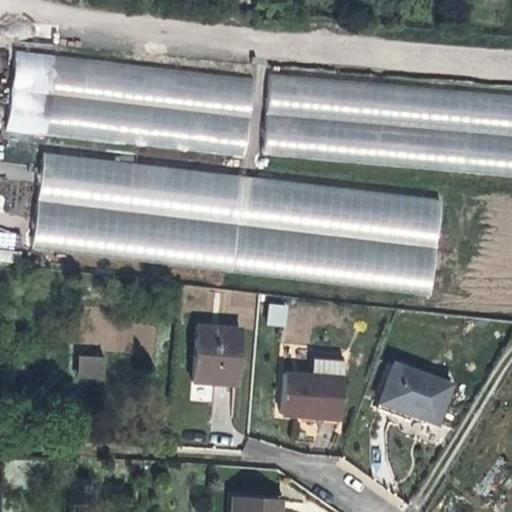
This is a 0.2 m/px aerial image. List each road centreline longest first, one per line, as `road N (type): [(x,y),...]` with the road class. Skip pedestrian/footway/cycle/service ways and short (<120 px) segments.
road 1 (residential): [(0,4),(139,27),(511,59)]
road 2 (unclassified): [(242,461),(0,446)]
road 3 (residential): [(409,511),(511,355)]
